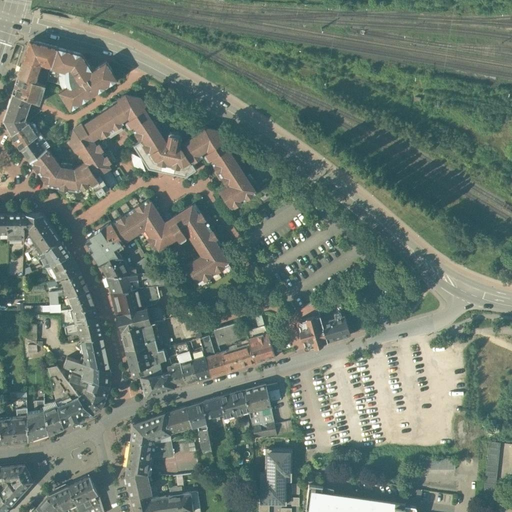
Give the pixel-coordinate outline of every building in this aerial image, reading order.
[(57,46),(36,41),(33,47),(25,63),(27,63),(25,66),(26,66),(25,68),(21,67),(20,72),(19,71),(18,75),(45,84),(47,80),(57,46)] [(93,94),(65,49),(57,46),(47,80),(60,83),(62,88),(59,90),(70,108),(93,94)] [(65,49),(93,94),(118,78),(106,60),(92,69),(82,53),(65,49)] [(45,84),(18,75),(12,92),(31,100),(39,103),(45,84)] [(7,113),(26,117),(31,102),(31,100),(14,93),(12,96),(7,113)] [(47,147),(33,158),(42,171),(43,174),(41,175),(46,182),(48,180),(50,182),(60,184),(59,187),(67,189),(68,186),(78,187),(80,186),(82,189),(88,184),(87,182),(89,180),(92,184),(93,184),(95,184),(97,187),(95,189),(98,194),(117,182),(108,168),(110,166),(108,163),(111,161),(106,155),(104,156),(100,151),(103,149),(99,142),(96,144),(93,139),(104,132),(108,139),(121,131),(116,124),(128,116),(129,119),(126,121),(125,123),(126,124),(128,127),(130,127),(134,125),(143,139),(134,145),(148,168),(156,170),(186,176),(196,169),(193,164),(190,160),(207,149),(208,151),(204,153),(204,155),(207,160),(209,160),(212,158),(219,168),(215,171),(214,172),(219,180),(220,180),(225,177),(229,184),(219,190),(219,191),(215,194),(215,195),(219,202),(221,203),(225,200),(229,206),(233,204),(234,206),(241,202),(239,199),(245,196),(246,199),(253,194),(251,191),(255,189),(218,132),(204,129),(180,145),(179,145),(182,135),(180,133),(171,130),(169,132),(167,142),(166,142),(139,99),(125,96),(76,128),(73,142),(85,160),(74,168),(60,165),(47,147)] [(26,117),(7,113),(4,121),(11,134),(27,121),(25,119),(26,117)] [(27,121),(11,134),(20,147),(37,134),(29,121),(27,121)] [(37,134),(20,147),(29,160),(47,147),(50,145),(39,132),(37,134)] [(229,140),(231,147),(237,145),(235,138),(229,140)] [(164,221),(151,200),(144,204),(143,201),(135,206),(137,208),(126,216),(124,213),(117,218),(119,220),(113,224),(124,241),(145,228),(150,235),(147,237),(152,244),(154,243),(158,249),(177,237),(179,240),(181,240),(185,237),(186,236),(184,232),(186,231),(201,254),(186,264),(196,281),(203,277),(204,280),(212,275),(210,272),(215,268),(217,271),(224,267),(222,264),(229,260),(215,239),(218,237),(213,229),(210,231),(203,220),(206,218),(201,211),(198,212),(192,203),(164,221)] [(26,212),(8,213),(7,231),(7,237),(24,237),(25,230),(24,230),(25,223),(27,223),(26,212)] [(43,213),(26,212),(27,223),(27,229),(28,228),(45,216),(43,213)] [(40,252),(60,238),(45,216),(28,228),(32,235),(27,239),(26,243),(28,243),(33,240),(36,245),(33,246),(26,251),(30,259),(40,252)] [(111,222),(102,227),(103,229),(96,234),(95,234),(95,235),(94,236),(92,245),(95,250),(95,254),(96,256),(96,257),(100,263),(113,257),(123,256),(117,248),(125,243),(124,241),(113,224),(111,222)] [(60,238),(40,252),(46,265),(51,263),(71,254),(60,238)] [(71,254),(51,263),(51,264),(50,267),(51,270),(55,271),(59,278),(61,278),(80,271),(71,254)] [(123,256),(113,257),(100,263),(107,276),(124,274),(130,273),(128,268),(123,256)] [(80,271),(61,278),(66,288),(68,294),(69,295),(89,289),(80,271)] [(135,273),(124,274),(107,276),(108,279),(112,291),(133,287),(139,287),(157,285),(154,272),(154,271),(135,273)] [(163,271),(154,272),(157,285),(164,284),(163,271)] [(20,277),(7,276),(6,302),(16,302),(16,293),(19,293),(20,277)] [(133,287),(112,291),(117,313),(144,306),(139,287),(133,287)] [(66,288),(48,291),(49,304),(58,304),(57,296),(68,294),(66,288)] [(69,295),(68,296),(73,309),(95,307),(89,289),(69,295)] [(144,306),(117,313),(121,329),(151,322),(166,318),(163,308),(159,306),(148,309),(147,305),(144,306)] [(317,305),(304,306),(289,316),(295,325),(299,324),(302,319),(320,314),(317,305)] [(73,309),(72,309),(75,324),(99,319),(95,307),(73,309)] [(42,350),(42,339),(37,339),(37,323),(31,323),(30,313),(25,313),(25,340),(28,339),(28,344),(36,344),(36,351),(42,350)] [(320,314),(302,319),(299,324),(300,329),(304,331),(305,336),(303,339),(305,344),(310,346),(328,341),(322,322),(320,314)] [(345,316),(322,322),(328,341),(350,334),(345,316)] [(75,324),(65,327),(66,334),(79,331),(81,340),(103,334),(99,319),(75,324)] [(151,322),(121,329),(125,347),(155,338),(151,322)] [(234,323),(213,329),(218,345),(239,338),(234,323)] [(269,337),(265,325),(246,331),(248,338),(249,343),(255,362),(274,357),(269,337)] [(84,351),(106,352),(103,334),(81,340),(84,351)] [(209,334),(200,337),(203,348),(205,355),(205,356),(216,353),(209,334)] [(200,337),(187,342),(190,352),(195,350),(203,348),(200,337)] [(155,338),(125,347),(129,359),(131,368),(157,361),(155,356),(151,357),(149,352),(153,351),(153,350),(158,349),(155,338)] [(187,342),(174,345),(177,355),(179,362),(192,358),(190,352),(187,342)] [(249,343),(237,347),(243,366),(255,362),(249,343)] [(28,344),(27,344),(27,353),(36,353),(36,351),(36,344),(28,344)] [(237,347),(220,352),(226,371),(243,366),(237,347)] [(158,349),(153,350),(153,351),(155,356),(157,361),(160,360),(166,357),(164,348),(158,349)] [(203,348),(195,350),(197,357),(205,355),(203,348)] [(205,355),(197,357),(195,350),(190,352),(192,358),(198,379),(211,375),(205,356),(205,355)] [(106,352),(84,351),(84,356),(83,362),(106,370),(108,362),(106,352)] [(216,353),(205,356),(211,375),(226,371),(220,352),(216,353)] [(177,355),(166,357),(160,360),(162,372),(169,371),(168,366),(179,362),(177,355)] [(83,362),(67,357),(64,364),(79,370),(80,367),(84,369),(82,376),(72,373),(70,379),(86,384),(86,387),(95,390),(94,392),(106,395),(109,385),(110,371),(106,370),(83,362)] [(192,358),(179,362),(185,383),(198,379),(192,358)] [(157,361),(131,368),(132,376),(141,375),(162,372),(160,360),(157,361)] [(179,362),(168,366),(169,371),(170,371),(174,386),(185,383),(179,362)] [(57,365),(49,367),(51,377),(55,376),(63,374),(57,365)] [(162,372),(141,375),(147,394),(174,386),(170,371),(169,371),(162,372)] [(79,396),(63,374),(55,376),(72,399),(79,396)] [(72,399),(55,376),(51,377),(56,400),(57,405),(58,405),(72,399)] [(265,383),(244,389),(249,409),(249,410),(270,405),(270,401),(267,391),(266,385),(265,383)] [(95,390),(86,387),(84,394),(83,394),(79,396),(92,414),(96,411),(98,410),(101,407),(102,404),(104,399),(106,395),(94,392),(95,390)] [(278,388),(267,391),(270,401),(281,399),(278,388)] [(244,389),(220,396),(224,413),(224,416),(249,409),(244,389)] [(72,399),(58,405),(64,426),(92,414),(79,396),(72,399)] [(220,396),(202,401),(208,430),(208,429),(210,429),(213,428),(211,416),(216,415),(217,418),(220,417),(219,414),(224,413),(220,396)] [(27,398),(11,399),(12,409),(17,408),(17,417),(9,417),(0,418),(0,443),(1,442),(28,440),(27,411),(27,398)] [(56,400),(44,404),(44,408),(44,409),(48,433),(64,426),(58,405),(57,405),(56,400)] [(202,401),(187,405),(191,426),(192,426),(197,424),(203,451),(212,450),(210,437),(208,429),(208,430),(202,401)] [(187,405),(164,412),(171,433),(191,426),(187,405)] [(270,405),(249,410),(252,424),(274,420),(270,405)] [(44,408),(27,411),(28,440),(48,433),(44,409),(44,408)] [(171,433),(164,412),(133,423),(131,439),(152,442),(153,439),(171,433)] [(274,420),(252,424),(255,437),(277,434),(274,423),(274,420)] [(291,420),(274,423),(277,434),(293,431),(291,420)] [(171,433),(153,439),(152,442),(171,440),(171,433)] [(152,442),(131,439),(127,467),(126,475),(147,473),(148,469),(150,457),(152,442)] [(171,440),(152,442),(150,457),(159,457),(174,455),(171,440)] [(264,447),(264,469),(259,469),(259,483),(263,483),(263,503),(290,503),(290,476),(297,476),(297,447),(264,447)] [(455,458),(421,458),(421,469),(455,469),(455,458)] [(25,463),(1,465),(6,478),(11,477),(12,478),(13,480),(16,485),(14,487),(20,493),(33,480),(25,463)] [(419,471),(409,469),(407,480),(418,482),(419,471)] [(147,473),(126,475),(130,497),(146,493),(151,492),(147,473)] [(90,475),(68,484),(77,502),(75,503),(79,511),(80,511),(88,509),(100,503),(97,493),(98,492),(90,475)] [(14,487),(8,482),(5,479),(2,482),(5,485),(0,491),(0,492),(11,504),(20,493),(14,487)] [(77,502),(68,484),(49,494),(60,510),(67,506),(75,503),(77,502)] [(405,502),(322,491),(323,486),(309,484),(305,509),(328,511),(404,511),(405,505),(404,505),(405,502)] [(197,491),(182,493),(181,486),(169,487),(170,495),(171,503),(172,503),(173,511),(179,511),(193,510),(192,502),(199,501),(197,491)] [(0,492),(0,511),(2,511),(11,504),(0,492)] [(146,493),(130,497),(133,511),(153,511),(152,504),(153,504),(152,498),(147,499),(146,493)] [(62,511),(60,510),(49,494),(36,507),(40,511),(62,511)] [(170,495),(152,498),(153,504),(152,504),(153,511),(173,511),(172,503),(171,503),(170,495)] [(200,511),(199,501),(192,502),(193,510),(193,511),(200,511)] [(103,511),(100,503),(88,509),(89,511),(103,511)]
